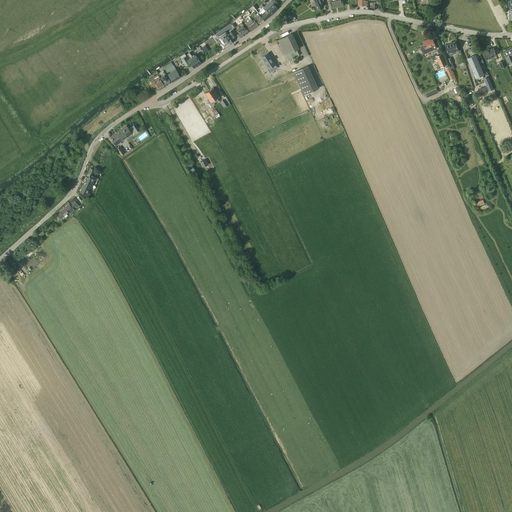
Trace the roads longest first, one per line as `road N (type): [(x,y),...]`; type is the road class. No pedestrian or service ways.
road 1 (residential): [(144,104),(169,99),(277,29),(353,12),(511,34)]
road 2 (residential): [(144,104),(288,0)]
road 3 (track): [(431,422),(289,511)]
road 4 (residential): [(37,225),(76,185),(102,133),(144,104)]
